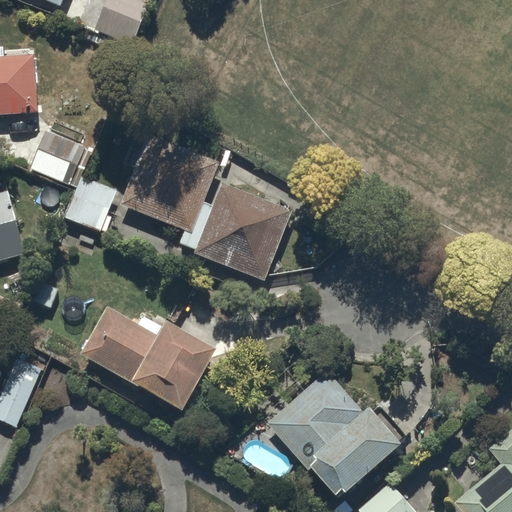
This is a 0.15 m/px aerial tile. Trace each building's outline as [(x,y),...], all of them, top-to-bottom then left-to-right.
[(151,0),(107,0),(95,30),(132,46),(151,0)] [(0,113),(39,112),(35,54),(30,54),(30,49),(8,50),(8,54),(5,55),(4,46),(0,46),(0,113)] [(30,167),(70,184),(75,173),(80,175),(89,154),(83,151),(84,147),(74,143),(78,132),(66,127),(62,136),(46,129),(30,167)] [(150,132),(120,203),(185,229),(180,241),(196,248),(195,252),(264,280),(293,207),(224,179),(214,204),(205,200),(221,161),(150,132)] [(64,216),(101,231),(121,180),(89,167),(85,178),(80,176),(64,216)] [(0,258),(24,252),(8,190),(0,191),(0,258)] [(21,305),(0,295),(0,319),(13,325),(21,305)] [(108,305),(81,353),(133,384),(134,381),(182,410),(219,348),(168,318),(163,326),(143,314),(138,323),(108,305)] [(35,390),(44,368),(17,359),(2,397),(0,395),(0,416),(10,420),(12,414),(21,417),(32,389),(35,390)] [(328,371),(267,421),(308,469),(312,466),(336,494),(343,488),(344,490),(402,441),(370,405),(362,411),(328,371)] [(454,501),(463,511),(511,511),(511,427),(489,447),(501,461),(454,501)] [(359,509),(362,511),(417,511),(392,482),(359,509)]
